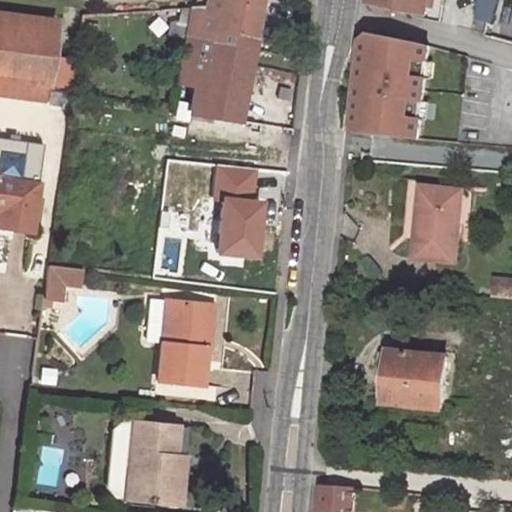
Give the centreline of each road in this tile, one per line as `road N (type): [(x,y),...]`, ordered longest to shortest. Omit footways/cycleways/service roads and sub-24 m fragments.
road 1 (unclassified): [(289,467),(332,0)]
road 2 (residential): [(289,467),(511,494)]
road 3 (residential): [(0,490),(20,348)]
